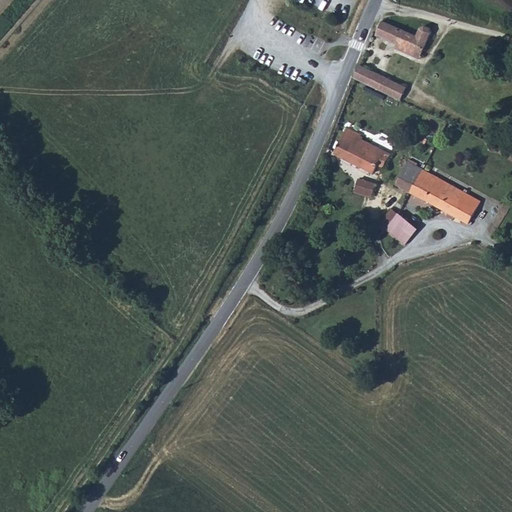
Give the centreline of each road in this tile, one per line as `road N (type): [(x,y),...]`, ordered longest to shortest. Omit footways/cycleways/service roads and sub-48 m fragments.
road 1 (tertiary): [(86,511),(266,247),(376,0)]
road 2 (track): [(511,40),(374,4)]
